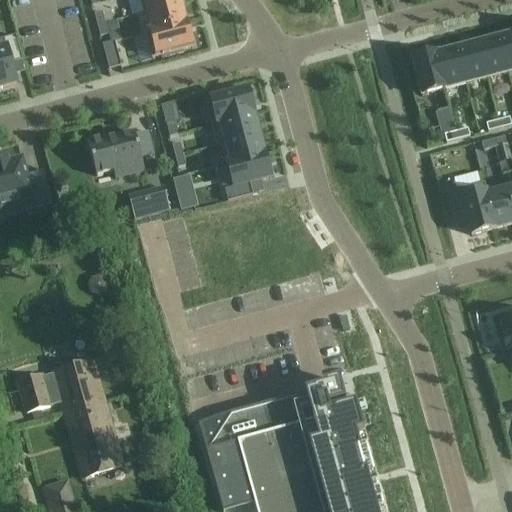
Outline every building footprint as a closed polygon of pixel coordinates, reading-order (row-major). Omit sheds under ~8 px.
[(181,5),(179,0),(139,0),(143,16),(148,15),(148,14),(181,5)] [(148,14),(148,15),(153,32),(153,33),(186,24),(181,5),(148,14)] [(94,15),(97,27),(105,25),(102,13),(94,15)] [(186,24),(153,33),(153,32),(145,34),(152,60),(193,49),(186,24)] [(108,36),(105,25),(97,27),(100,38),(108,36)] [(22,62),(15,37),(0,41),(0,89),(16,86),(10,65),(22,62)] [(511,37),(498,41),(508,75),(511,74),(511,37)] [(478,46),(487,81),(508,75),(498,41),(478,46)] [(121,68),(114,43),(102,47),(109,71),(121,68)] [(457,52),(466,86),(487,81),(478,46),(457,52)] [(436,56),(435,56),(445,92),(466,86),(457,52),(437,57),(436,56)] [(416,84),(418,84),(422,98),(445,92),(435,56),(412,62),(415,73),(413,74),(416,84)] [(217,126),(253,116),(247,92),(224,98),(224,95),(215,98),(216,100),(211,101),(217,125),(217,126)] [(259,136),(253,116),(217,126),(217,125),(211,126),(217,148),(221,147),(221,146),(259,136)] [(500,130),(511,127),(509,119),(498,122),(500,130)] [(498,122),(486,125),(488,133),(500,130),(498,122)] [(162,140),(170,138),(167,126),(159,128),(162,140)] [(470,138),(468,130),(456,133),(458,141),(470,138)] [(458,141),(456,133),(444,136),(446,144),(458,141)] [(228,166),(228,165),(264,156),(259,136),(221,146),(221,147),(226,167),(228,166)] [(506,146),(504,139),(493,142),(495,149),(506,146)] [(114,140),(77,148),(89,199),(129,189),(114,140)] [(495,149),(493,142),(481,145),(483,152),(495,149)] [(175,158),(172,146),(164,148),(167,160),(175,158)] [(228,166),(234,189),(225,191),(228,203),(253,197),(249,185),(270,180),(264,156),(228,165),(228,166)] [(175,158),(167,160),(170,171),(178,169),(175,158)] [(42,174),(27,179),(22,160),(8,164),(7,159),(0,160),(0,209),(17,205),(19,214),(50,205),(42,174)] [(465,216),(471,237),(495,230),(486,197),(487,197),(484,185),(447,195),(454,219),(465,216)] [(163,189),(129,198),(135,221),(169,212),(163,189)] [(511,215),(506,192),(505,192),(487,197),(486,197),(495,230),(511,225),(511,215)] [(252,216),(258,240),(285,233),(279,209),(252,216)] [(231,248),(258,240),(252,216),(225,223),(231,248)] [(285,233),(258,240),(265,264),(292,257),(285,233)] [(258,240),(231,248),(238,272),(265,264),(258,240)] [(511,358),(511,318),(501,322),(506,339),(503,340),(507,354),(510,353),(511,358)] [(64,415),(103,404),(92,363),(53,374),(53,375),(42,378),(41,377),(18,384),(27,415),(51,409),(50,408),(61,405),(64,415)] [(381,511),(344,380),(197,421),(221,509),(254,499),(257,511),(381,511)] [(103,404),(64,415),(83,481),(122,470),(103,404)] [(71,511),(64,486),(45,492),(50,511),(71,511)]
